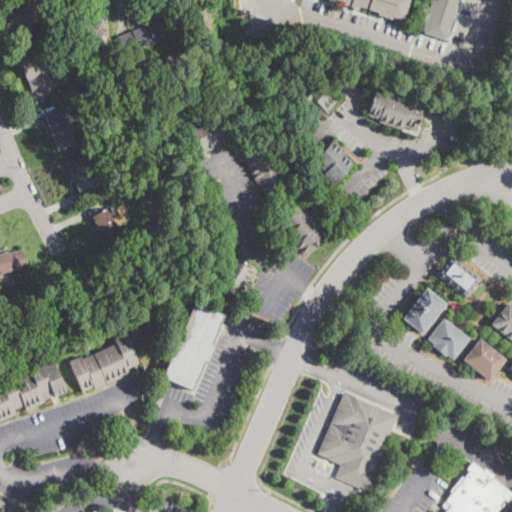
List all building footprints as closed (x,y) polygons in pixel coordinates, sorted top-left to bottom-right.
[(410,0),(404,20),(393,17),(393,18),(378,14),(379,12),(360,6),(359,8),(344,4),(345,1),(341,0),(410,0)] [(457,0),(456,4),(459,5),(454,20),(452,19),(449,30),(450,31),(448,38),(446,37),(445,39),(424,32),(433,0),(457,0)] [(28,25),(32,38),(16,43),(12,29),(1,32),(0,28),(0,12),(34,3),(39,22),(28,25)] [(68,3),(82,11),(83,10),(101,20),(98,26),(105,30),(95,47),(87,43),(90,38),(86,37),(58,22),(68,3)] [(157,42),(148,45),(148,43),(123,52),(117,36),(147,25),(145,19),(161,13),(168,34),(156,38),(157,42)] [(295,29),(257,38),(244,34),(250,15),(295,29)] [(52,28),(48,34),(43,31),(48,24),(52,28)] [(44,66),(48,75),(50,74),(57,91),(36,100),(21,64),(40,55),(44,66)] [(180,66),(168,69),(166,58),(177,55),(180,66)] [(315,79),(336,98),(325,111),(318,104),(308,115),(287,96),(297,85),(304,91),(315,79)] [(419,116),(415,129),(403,126),(403,129),(377,121),(378,118),(367,115),(375,89),(422,104),(419,116)] [(76,143),(58,150),(44,113),(68,104),(71,111),(64,114),(76,143)] [(217,146),(200,154),(187,127),(216,113),(229,140),(217,146)] [(119,127),(113,129),(110,123),(115,120),(119,127)] [(289,185),(266,196),(239,139),(264,127),(271,141),(270,142),(277,156),(275,156),(289,185)] [(354,162),(334,184),(322,173),(324,171),(312,161),(332,138),(344,149),(342,151),(354,162)] [(85,158),(93,174),(97,172),(100,177),(96,179),(98,185),(94,187),(96,192),(84,199),(66,162),(83,154),(85,158)] [(324,230),(305,254),(295,247),(298,243),(288,236),(290,233),(280,225),(298,203),(308,210),(306,212),(316,221),(314,223),(324,230)] [(124,236),(108,245),(91,216),(104,208),(107,206),(124,236)] [(0,250),(7,248),(8,253),(22,250),(26,265),(0,271),(0,276),(1,280),(0,280),(0,250)] [(481,278),(465,297),(436,273),(452,253),(481,278)] [(246,287),(240,299),(214,284),(229,255),(256,270),(246,287)] [(16,286),(8,289),(6,281),(14,278),(16,286)] [(445,304),(422,333),(402,317),(425,288),(425,287),(445,304)] [(215,346),(208,362),(205,360),(192,389),(162,376),(194,302),(223,315),(210,344),(215,346)] [(511,306),(511,340),(491,324),(507,303),(511,306)] [(22,316),(14,319),(11,311),(19,309),(22,316)] [(470,338),(453,359),(447,354),(446,356),(432,345),(433,344),(427,339),(444,317),(470,338)] [(125,333),(138,363),(128,368),(130,373),(95,388),(94,386),(82,391),(69,361),(81,356),(82,358),(116,344),(114,338),(125,333)] [(490,378),(488,380),(462,359),(479,338),(505,359),(490,378)] [(53,362),(66,390),(43,400),(44,402),(26,409),(24,405),(14,409),(16,415),(0,422),(0,385),(2,385),(0,380),(12,375),(14,380),(31,372),(29,367),(40,362),(42,366),(53,362)] [(343,393),(354,397),(355,396),(397,414),(374,468),(381,471),(371,492),(335,477),(341,464),(328,459),(328,458),(318,453),(343,393)] [(511,494),(506,500),(503,498),(498,505),(500,506),(495,511),(446,511),(452,505),(446,500),(469,471),(466,469),(471,462),(511,494)] [(0,511),(0,500),(10,505),(11,503),(22,509),(20,511),(0,511)]
